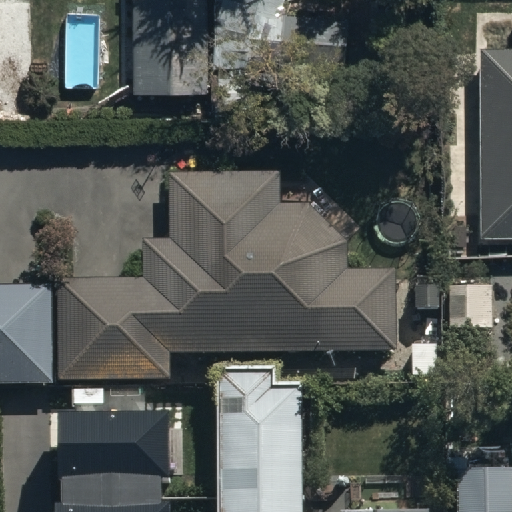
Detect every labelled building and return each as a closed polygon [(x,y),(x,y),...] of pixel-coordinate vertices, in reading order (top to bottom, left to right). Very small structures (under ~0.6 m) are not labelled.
[(211,0),(132,0),(135,82),(213,80),(211,0)] [(219,0),(218,6),(340,38),(349,0),(219,0)] [(511,37),(481,37),(479,227),(511,227),(511,37)] [(143,271),(57,270),(55,373),(170,374),(170,342),(392,346),(393,261),(349,261),(349,237),(306,198),(279,197),(279,166),(168,165),(168,231),(143,230),(143,271)] [(491,276),(448,277),(449,323),(492,322),(491,276)] [(0,378),(50,378),(49,280),(0,280),(0,378)] [(273,368),(218,369),(219,511),(301,511),(300,377),(273,377),(273,368)] [(169,511),(168,410),(57,412),(58,511),(169,511)] [(511,511),(511,510),(511,463),(459,463),(459,511),(511,511)] [(339,499),(339,510),(339,511),(447,511),(447,505),(430,505),(430,499),(374,499),(339,499)]
